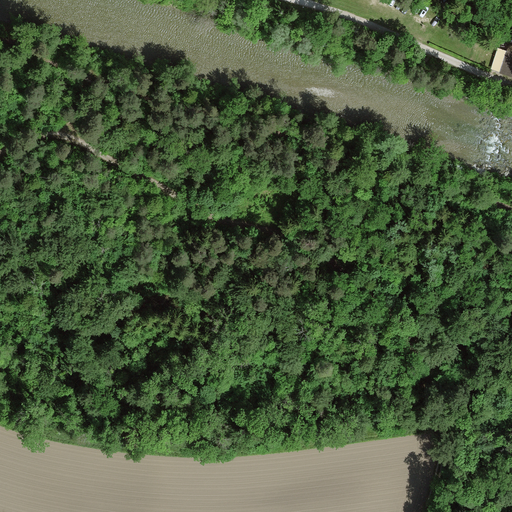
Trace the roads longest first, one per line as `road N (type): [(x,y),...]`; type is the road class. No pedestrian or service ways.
road 1 (track): [(0,153),(58,134),(325,264),(394,311),(427,366),(444,450),(428,511)]
road 2 (track): [(511,83),(291,0)]
